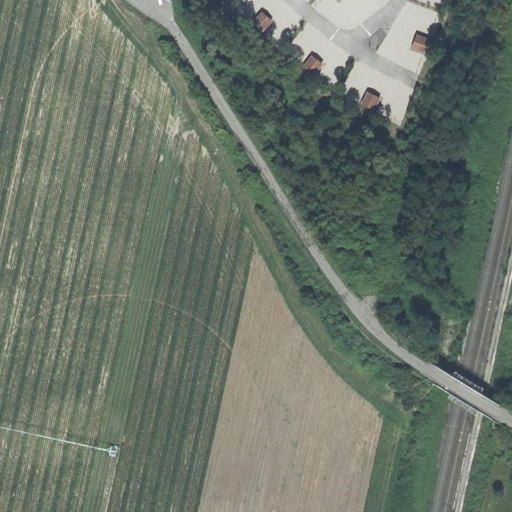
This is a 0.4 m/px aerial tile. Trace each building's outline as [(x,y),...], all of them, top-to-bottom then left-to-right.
[(262,12),(257,17),(266,26),(271,21),(262,12)] [(266,26),(257,17),(253,22),(262,30),(266,26)] [(412,47),(418,49),(423,37),(417,35),(412,47)] [(429,39),(423,37),(418,49),(424,51),(429,39)] [(312,56),(308,61),(318,69),(322,63),(312,56)] [(314,74),(318,69),(308,61),(304,66),(314,74)] [(368,92),(365,98),(376,104),(379,98),(368,92)] [(401,116),(406,103),(391,96),(385,110),(401,116)] [(373,109),(376,104),(365,98),(362,104),(373,109)]
